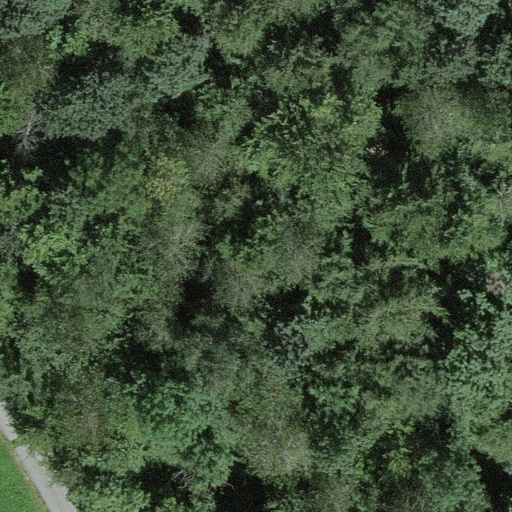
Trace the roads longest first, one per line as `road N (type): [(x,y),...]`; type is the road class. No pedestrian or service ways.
road 1 (track): [(355,0),(382,232),(453,325),(511,330)]
road 2 (track): [(0,398),(68,511)]
